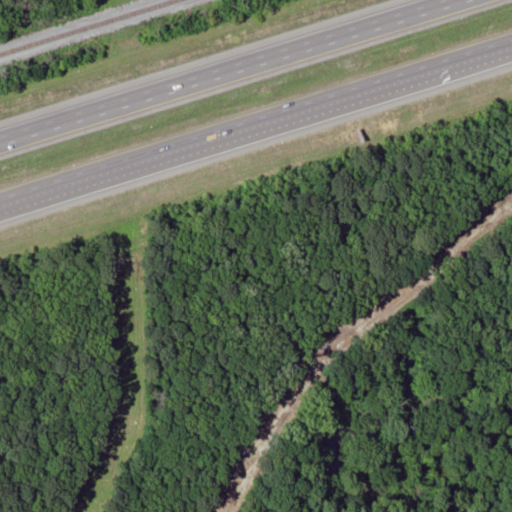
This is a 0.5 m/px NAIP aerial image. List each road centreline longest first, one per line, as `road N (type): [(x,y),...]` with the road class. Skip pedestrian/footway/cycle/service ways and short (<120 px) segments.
road 1 (motorway): [(0,205),(469,56)]
road 2 (motorway): [(455,0),(0,141)]
